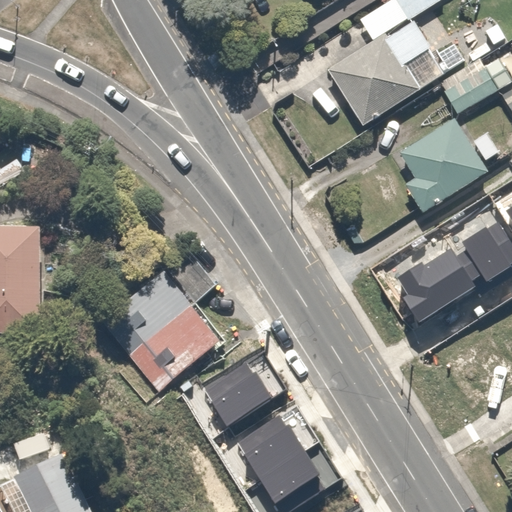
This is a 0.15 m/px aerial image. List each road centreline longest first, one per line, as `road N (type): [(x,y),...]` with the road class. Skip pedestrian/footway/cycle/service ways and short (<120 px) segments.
road 1 (secondary): [(237,179),(440,511)]
road 2 (secondary): [(237,179),(0,43)]
road 3 (secondary): [(129,0),(237,179)]
